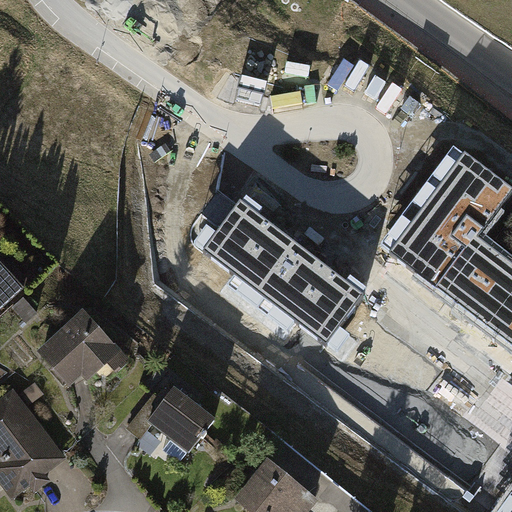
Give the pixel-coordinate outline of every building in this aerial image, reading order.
[(511,191),(511,186),(461,148),(383,253),(511,349),(511,266),(476,239),(511,191)] [(363,294),(236,201),(199,252),(326,344),(363,294)] [(81,405),(122,367),(71,313),(31,350),(81,405)] [(188,462),(214,429),(159,386),(133,419),(188,462)] [(0,487),(11,503),(65,463),(13,394),(0,404),(0,487)] [(236,511),(307,511),(313,505),(264,463),(228,505),(236,511)]
